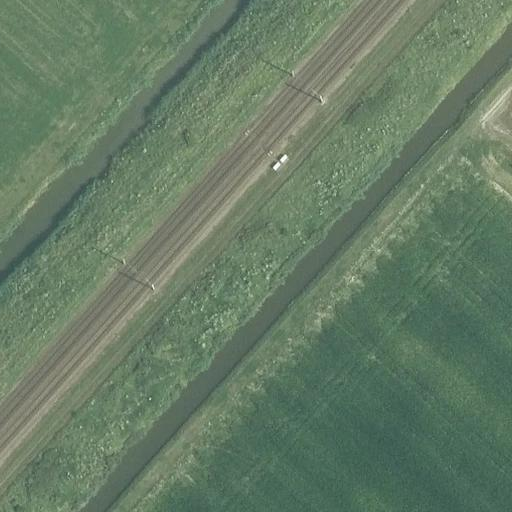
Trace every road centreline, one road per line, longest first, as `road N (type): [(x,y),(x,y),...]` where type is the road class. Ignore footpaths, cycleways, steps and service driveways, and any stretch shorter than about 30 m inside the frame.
road 1 (track): [(0,490),(438,0)]
road 2 (track): [(0,379),(341,0)]
